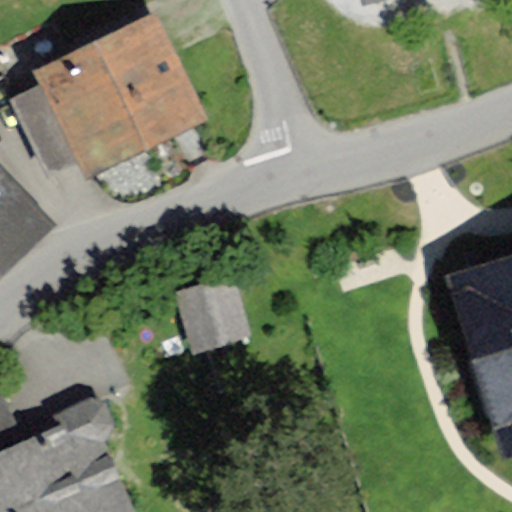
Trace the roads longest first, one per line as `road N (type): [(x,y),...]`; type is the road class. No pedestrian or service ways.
road 1 (residential): [(298,176),(206,204),(51,272),(0,314)]
road 2 (residential): [(511,109),(395,154),(298,176)]
road 3 (residential): [(298,176),(241,0)]
